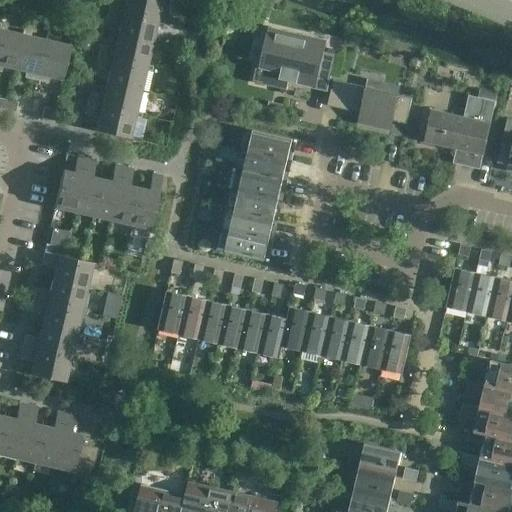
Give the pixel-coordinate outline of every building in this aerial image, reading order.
[(110,0),(108,9),(162,21),(162,19),(157,18),(161,0),(125,0),(124,3),(119,2),(119,0),(110,0)] [(161,24),(162,21),(108,9),(106,21),(114,23),(115,21),(120,22),(117,36),(151,44),(156,23),(161,24)] [(14,68),(21,35),(0,29),(0,72),(1,72),(1,71),(0,70),(0,65),(14,68)] [(323,104),(324,105),(336,54),(323,51),(325,41),(323,41),(310,38),(310,37),(295,34),(295,35),(276,31),(276,30),(270,29),(270,30),(272,31),(268,51),(265,51),(262,66),(258,66),(258,62),(257,62),(253,82),(287,90),(290,78),(298,80),(298,83),(314,86),(316,80),(328,83),(323,104)] [(36,80),(45,40),(21,35),(14,68),(28,72),(26,77),(24,76),(24,78),(36,80)] [(146,65),(151,44),(117,36),(113,50),(108,49),(109,46),(100,44),(97,56),(151,68),(152,66),(146,65)] [(69,46),(45,40),(36,80),(48,83),(48,82),(45,81),(47,76),(62,80),(69,46)] [(151,71),(151,68),(97,56),(95,68),(104,70),(104,67),(109,69),(106,83),(140,90),(145,69),(151,71)] [(334,80),(328,105),(360,113),(358,123),(391,131),(393,121),(406,124),(412,98),(399,95),(401,86),(368,79),(366,87),(334,80)] [(135,112),(140,90),(106,83),(103,97),(97,95),(98,93),(89,91),(87,103),(141,115),(141,113),(135,112)] [(426,141),(457,148),(453,162),(463,164),(480,169),(496,101),(469,95),(464,117),(432,110),(426,141)] [(17,102),(6,100),(4,109),(14,112),(17,102)] [(140,118),(141,115),(87,103),(84,115),(93,117),(93,114),(98,115),(95,130),(129,138),(134,116),(140,118)] [(52,121),(54,111),(43,108),(41,118),(52,121)] [(511,119),(507,118),(497,163),(509,166),(509,168),(511,168),(511,119)] [(254,131),(249,149),(288,158),(292,140),(298,141),(298,139),(246,127),(245,129),(254,131)] [(283,179),(288,158),(249,149),(245,170),(283,179)] [(74,212),(86,158),(77,156),(73,173),(63,171),(54,207),(74,212)] [(93,216),(101,179),(92,177),(96,161),(86,158),(74,212),(93,216)] [(111,220),(124,167),(114,165),(111,182),(101,179),(93,216),(111,220)] [(130,225),(139,188),(129,186),(133,169),(124,167),(111,220),(130,225)] [(283,179),(245,170),(234,167),(229,187),(240,190),(279,199),(283,179)] [(148,190),(139,188),(130,225),(150,229),(162,176),(152,173),(148,190)] [(274,219),(279,199),(240,190),(235,210),(274,219)] [(201,207),(197,219),(210,222),(213,210),(201,207)] [(274,219),(235,210),(228,208),(223,228),(231,230),(230,230),(269,239),(274,219)] [(265,258),(269,239),(230,230),(226,249),(218,247),(218,249),(270,261),(270,259),(265,258)] [(469,256),(471,246),(461,244),(459,254),(469,256)] [(492,251),(482,249),(480,259),(490,261),(492,251)] [(98,264),(44,252),(41,265),(50,267),(50,264),(55,265),(52,280),(86,288),(91,267),(97,268),(98,264)] [(511,257),(511,255),(503,254),(502,253),(499,263),(510,266),(511,257)] [(183,262),(174,260),(171,272),(180,274),(183,262)] [(204,267),(195,264),(192,277),(201,279),(204,267)] [(467,311),(476,272),(456,267),(447,306),(467,311)] [(224,271),(215,269),(215,270),(212,282),(221,284),(224,271)] [(488,316),(496,277),(476,272),(467,311),(488,316)] [(241,288),(244,276),(235,273),(232,286),(241,288)] [(508,320),(511,302),(511,280),(496,277),(488,316),(508,320)] [(261,293),(264,280),(255,278),(252,291),(261,293)] [(82,308),(86,288),(52,280),(49,294),(44,292),(44,290),(35,288),(33,300),(87,312),(87,310),(82,308)] [(284,285),(275,283),(272,295),(281,297),(284,285)] [(304,296),(306,285),(296,283),(293,293),(304,296)] [(325,300),(327,290),(317,288),(314,298),(325,300)] [(109,289),(104,312),(119,315),(124,293),(109,289)] [(178,334),(187,295),(167,290),(158,329),(178,334)] [(344,305),(347,295),(337,292),(334,303),(344,305)] [(198,338),(207,300),(187,295),(178,334),(198,338)] [(365,309),(367,299),(356,297),(354,307),(365,309)] [(86,314),(87,312),(33,300),(30,311),(39,313),(39,311),(45,312),(41,326),(75,334),(80,313),(86,314)] [(218,343),(227,304),(207,300),(198,338),(218,343)] [(387,304),(377,301),(374,312),(385,314),(387,304)] [(238,348),(247,309),(227,304),(218,343),(238,348)] [(302,350),(311,311),(290,306),(288,318),(279,357),(280,357),(283,346),(302,350)] [(404,319),(407,308),(396,306),(394,316),(404,319)] [(258,352),(268,313),(247,309),(238,348),(258,352)] [(322,355),(331,316),(311,311),(302,350),(301,358),(320,363),(322,355)] [(279,357),(288,318),(268,313),(258,352),(279,357)] [(342,359),(351,320),(331,316),(322,355),(342,359)] [(362,364),(371,325),(351,320),(342,359),(362,364)] [(383,369),(392,330),(371,325),(362,364),(383,369)] [(71,355),(75,334),(41,326),(38,341),(33,339),(33,337),(25,335),(22,346),(76,358),(76,357),(71,355)] [(412,334),(392,330),(383,369),(402,373),(400,381),(403,382),(405,374),(403,373),(412,334)] [(75,361),(76,358),(22,346),(19,358),(28,360),(29,358),(34,359),(31,374),(64,382),(70,360),(75,361)] [(489,371),(486,384),(511,390),(511,364),(491,359),(491,361),(473,357),(471,368),(482,371),(483,369),(489,371)] [(273,385),(272,390),(280,391),(283,378),(275,376),(273,385)] [(511,390),(486,384),(468,380),(466,391),(477,394),(477,392),(483,394),(480,407),(511,414),(511,390)] [(252,381),(251,389),(259,390),(260,382),(252,381)] [(353,393),(350,406),(370,411),(374,398),(353,393)] [(0,454),(16,458),(29,405),(19,403),(15,419),(6,417),(0,443),(0,454)] [(511,414),(480,407),(463,403),(460,414),(472,417),(472,416),(478,417),(475,431),(511,439),(511,414)] [(35,462),(44,426),(34,423),(38,407),(29,405),(16,458),(35,462)] [(54,467),(66,413),(57,411),(53,428),(44,426),(35,462),(54,467)] [(75,415),(66,413),(54,467),(72,471),(71,477),(89,480),(96,449),(79,445),(82,434),(71,432),(75,415)] [(511,463),(511,439),(475,431),(469,429),(466,441),(478,443),(478,442),(484,444),(481,457),(511,463)] [(365,443),(360,467),(396,476),(401,452),(365,443)] [(511,488),(511,463),(481,457),(458,451),(455,463),(472,467),(472,465),(478,467),(475,480),(511,488)] [(390,500),(396,476),(360,467),(354,491),(390,500)] [(403,478),(416,481),(419,471),(406,467),(403,478)] [(508,511),(511,498),(511,488),(475,480),(458,476),(455,487),(467,490),(467,489),(473,490),(470,503),(507,511),(508,511)] [(229,511),(234,491),(189,481),(186,494),(187,494),(182,511),(229,511)] [(182,511),(187,494),(186,494),(141,484),(134,511),(182,511)] [(398,501),(411,504),(413,494),(400,490),(398,501)] [(275,511),(278,501),(234,491),(229,511),(275,511)] [(387,511),(390,500),(354,491),(349,511),(342,511),(337,511),(387,511)] [(496,511),(496,510),(502,511),(507,511),(470,503),(458,501),(458,502),(441,498),(438,509),(450,511),(450,510),(456,511),(455,511),(496,511)]
